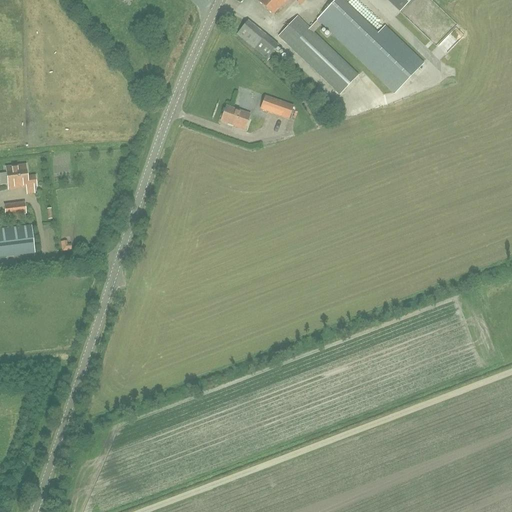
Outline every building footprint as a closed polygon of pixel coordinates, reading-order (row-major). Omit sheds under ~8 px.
[(260,0),(259,2),(273,15),(286,0),(260,0)] [(322,23),(357,57),(395,93),(422,65),(383,28),(377,35),(340,0),(336,0),(318,20),(322,23)] [(387,0),(402,14),(415,0),(387,0)] [(360,10),(379,28),(383,24),(364,6),(360,10)] [(322,23),(318,20),(310,29),(297,17),(279,36),(340,95),(359,75),(313,32),(322,23)] [(237,35),(267,60),(277,47),(266,37),(248,22),(237,35)] [(271,87),(273,81),(242,69),(240,75),(259,83),(257,87),(265,91),(268,85),(271,87)] [(289,120),(293,107),(265,97),(260,110),(289,120)] [(244,130),(250,115),(240,111),(239,112),(226,107),(221,121),(234,126),(234,127),(244,130)] [(25,166),(6,169),(9,190),(36,186),(35,177),(27,178),(25,166)] [(13,205),(14,215),(26,213),(24,203),(13,205)] [(0,257),(34,253),(31,227),(0,230),(0,257)]
